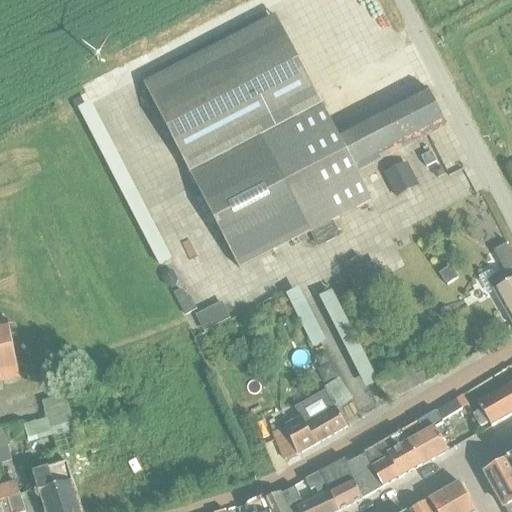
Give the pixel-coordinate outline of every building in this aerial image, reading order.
[(324,107),(277,18),(145,87),(239,270),(310,233),(371,201),(358,174),(447,126),(428,90),(338,136),(324,107)] [(388,170),(400,196),(424,184),(411,159),(388,170)] [(494,292),(511,323),(511,250),(508,244),(494,251),(504,270),(488,280),(495,291),(494,292)] [(366,252),(348,261),(360,284),(378,275),(366,252)] [(315,346),(329,341),(308,284),(294,289),(315,346)] [(287,307),(281,297),(275,301),(280,311),(287,307)] [(206,325),(232,318),(227,300),(201,307),(206,325)] [(0,322),(0,381),(19,377),(8,321),(0,322)] [(297,456),(347,428),(337,409),(333,401),(332,401),(326,388),(325,388),(317,370),(318,370),(315,364),(317,363),(310,347),(302,350),(312,373),(310,373),(318,392),(317,393),(318,396),(308,402),(311,409),(301,416),(301,418),(285,427),(297,456)] [(378,384),(389,404),(438,378),(426,356),(378,384)] [(511,386),(479,404),(482,411),(473,416),(480,428),(489,423),(492,428),(511,415),(511,386)] [(30,421),(34,440),(77,432),(70,393),(47,398),(51,417),(30,421)] [(426,423),(419,427),(420,428),(415,431),(419,438),(408,444),(422,468),(449,453),(435,429),(443,425),(442,423),(462,410),(456,401),(425,419),(426,423)] [(365,456),(347,466),(362,501),(422,468),(408,444),(419,438),(415,431),(420,428),(419,427),(418,424),(365,454),(365,456)] [(5,429),(0,429),(0,449),(10,447),(5,429)] [(511,511),(511,461),(511,460),(487,474),(508,511),(511,511)] [(345,461),(322,472),(323,478),(338,511),(341,511),(362,501),(347,466),(345,461)] [(33,474),(44,511),(82,511),(68,464),(33,474)] [(295,489),(282,496),(289,511),(294,511),(298,510),(299,511),(338,511),(323,478),(322,472),(306,482),(311,492),(315,490),(320,499),(304,507),(295,489)] [(25,511),(16,483),(0,488),(0,511),(25,511)] [(476,511),(461,485),(432,501),(432,502),(437,511),(476,511)] [(281,494),(265,502),(269,511),(289,511),(282,496),(281,494)] [(269,511),(265,502),(263,499),(247,508),(249,511),(269,511)]
